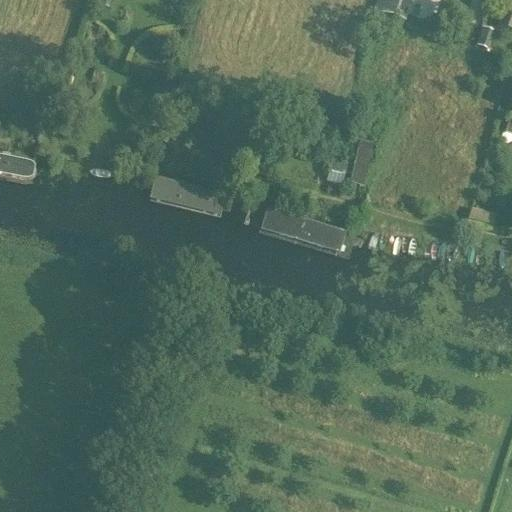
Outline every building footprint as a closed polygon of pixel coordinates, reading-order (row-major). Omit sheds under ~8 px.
[(107,9),(110,0),(98,0),(96,6),(107,9)] [(376,0),(373,14),(406,24),(413,0),(376,0)] [(511,0),(510,0),(502,25),(511,28),(511,0)] [(492,32),(482,29),(476,48),(486,51),(492,32)] [(101,88),(104,76),(93,73),(90,85),(101,88)] [(166,146),(173,123),(157,118),(164,95),(156,92),(148,118),(158,121),(151,142),(166,146)] [(0,135),(0,177),(31,184),(38,141),(0,135)] [(363,190),(371,147),(359,144),(354,167),(346,166),(344,175),(351,176),(349,187),(363,190)] [(347,165),(331,162),(326,182),(342,185),(344,175),(346,166),(347,165)] [(155,169),(146,199),(218,217),(226,184),(155,169)] [(268,190),(256,232),(346,258),(357,212),(268,190)]
